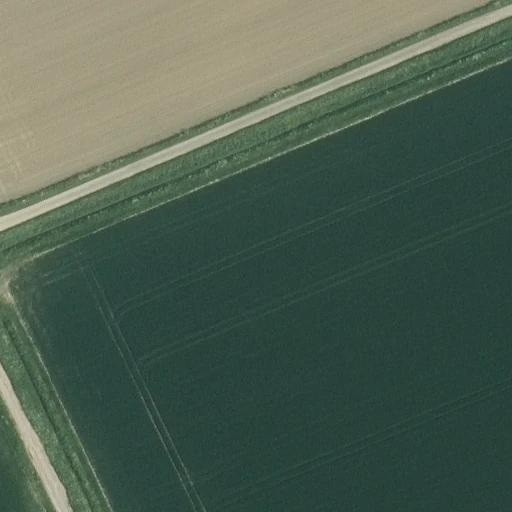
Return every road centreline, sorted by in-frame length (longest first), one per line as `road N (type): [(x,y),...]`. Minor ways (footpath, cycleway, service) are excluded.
road 1 (unclassified): [(0,224),(511,12)]
road 2 (track): [(61,511),(0,380)]
